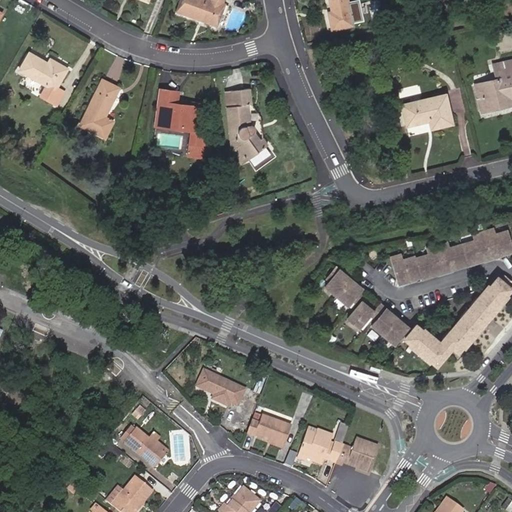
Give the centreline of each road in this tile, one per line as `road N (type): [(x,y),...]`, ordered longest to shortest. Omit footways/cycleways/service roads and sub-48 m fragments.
road 1 (residential): [(511,163),(354,193),(280,36)]
road 2 (residential): [(50,0),(132,45),(183,57),(227,54),(280,36)]
road 3 (residential): [(343,511),(279,474),(235,461),(204,468),(170,511)]
road 4 (tertiary): [(73,234),(137,289),(213,313)]
road 5 (tertiary): [(213,313),(150,264),(73,234)]
road 6 (tertiary): [(447,399),(326,366)]
road 7 (tertiary): [(213,313),(326,366)]
